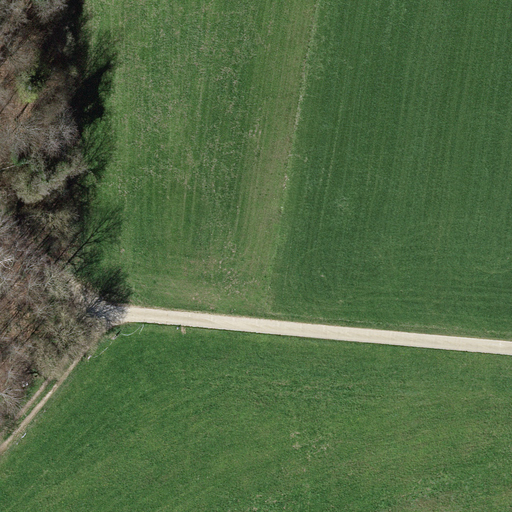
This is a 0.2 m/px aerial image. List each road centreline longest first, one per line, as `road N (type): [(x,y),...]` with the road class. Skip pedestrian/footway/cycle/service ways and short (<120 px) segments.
road 1 (track): [(104,314),(511,350)]
road 2 (track): [(104,314),(0,441)]
road 3 (track): [(0,228),(104,314)]
